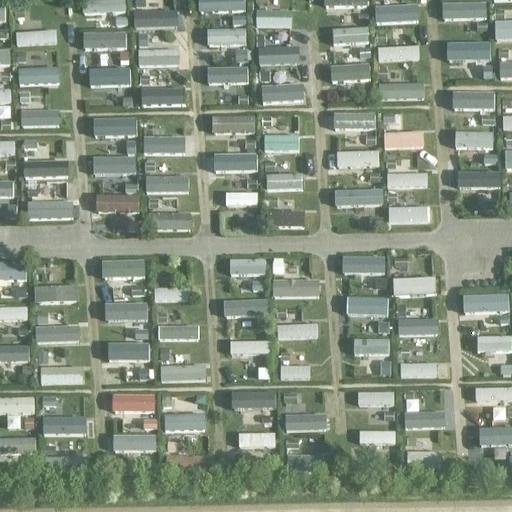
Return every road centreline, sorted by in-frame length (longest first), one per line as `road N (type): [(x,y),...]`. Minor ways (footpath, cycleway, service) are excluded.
road 1 (track): [(458,458),(430,5)]
road 2 (track): [(338,458),(314,13)]
road 3 (track): [(102,466),(69,22)]
road 4 (track): [(224,450),(186,10)]
